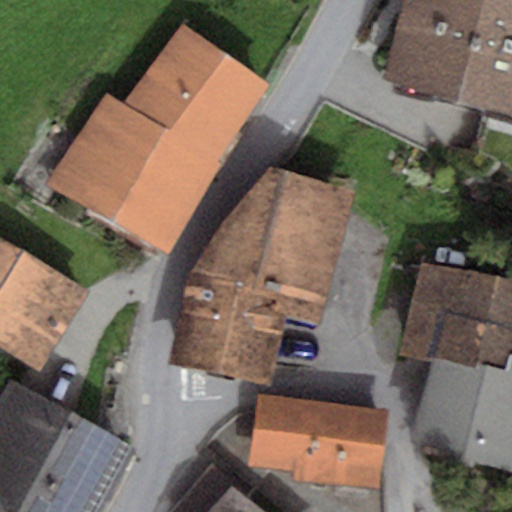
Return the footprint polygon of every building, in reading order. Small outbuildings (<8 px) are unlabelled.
[(511,110),(511,0),(402,0),(384,80),(511,110)] [(267,84),(180,24),(124,105),(106,95),(44,184),(169,255),(267,84)] [(353,192),(271,167),(227,214),(188,274),(168,363),(270,383),(283,318),(319,327),(353,192)] [(88,291),(0,238),(0,348),(40,372),(88,291)] [(511,282),(426,261),(402,356),(432,364),(411,446),(511,471),(511,282)] [(102,511),(139,447),(11,377),(0,396),(0,511),(102,511)] [(389,409),(258,393),(249,466),(294,471),(293,479),(379,490),(389,409)] [(262,511),(229,485),(206,511),(262,511)]
